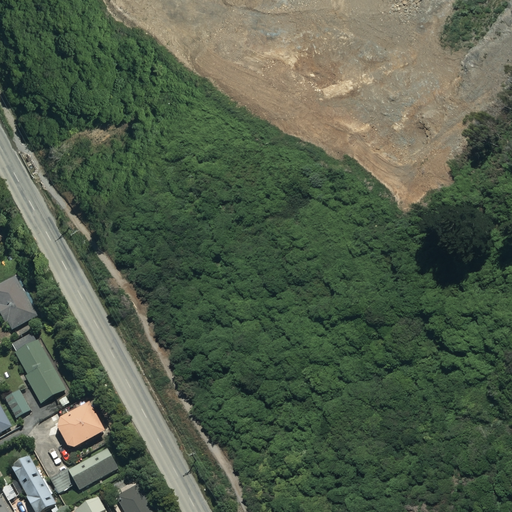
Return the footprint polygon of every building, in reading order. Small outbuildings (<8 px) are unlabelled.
[(39,318),(32,306),(35,304),(26,287),(23,289),(17,279),(0,287),(0,312),(12,334),(39,318)] [(69,392),(37,334),(13,347),(30,377),(27,378),(43,406),(69,392)] [(32,413),(22,393),(7,401),(18,420),(32,413)] [(0,437),(13,430),(0,406),(0,437)] [(63,424),(60,430),(73,453),(108,435),(93,407),(83,412),(80,406),(64,415),(67,421),(63,424)] [(120,470),(108,450),(70,472),(81,492),(120,470)] [(52,511),(58,509),(33,460),(14,470),(35,511),(52,511)] [(154,511),(141,487),(119,500),(125,511),(154,511)] [(106,511),(101,500),(77,511),(106,511)]
